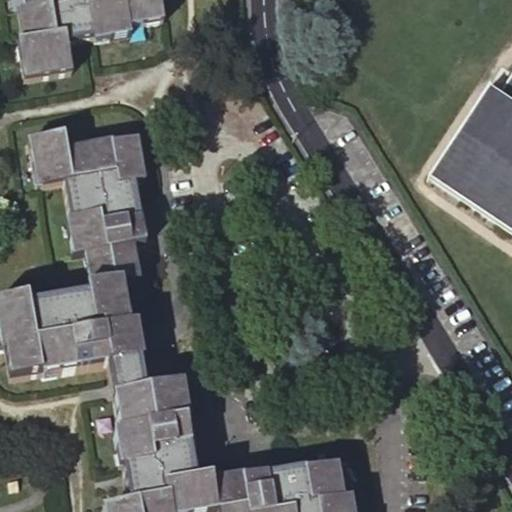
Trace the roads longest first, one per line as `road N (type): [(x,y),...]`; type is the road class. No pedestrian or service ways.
road 1 (residential): [(511,462),(287,99),(267,41),(265,0)]
road 2 (unknown): [(388,366),(389,498)]
